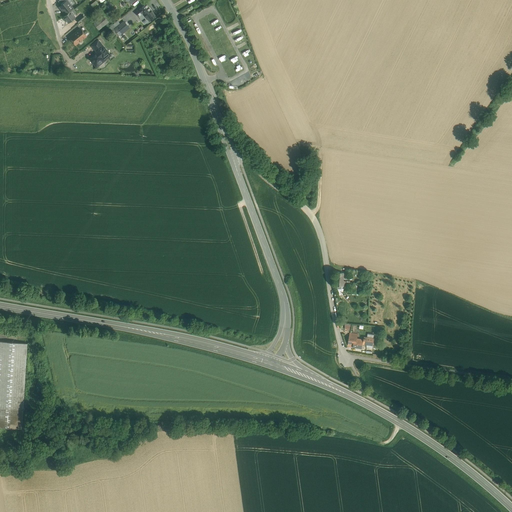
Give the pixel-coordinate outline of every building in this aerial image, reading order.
[(73,9),(66,1),(59,7),(65,15),(69,12),(73,9)] [(146,4),(139,9),(140,9),(136,13),(141,20),(152,11),(146,4)] [(65,15),(63,17),(68,23),(75,18),(69,12),(65,15)] [(103,16),(94,24),(99,30),(108,22),(103,16)] [(124,22),(115,30),(119,36),(129,28),(124,22)] [(80,29),(76,32),(75,32),(73,34),(73,35),(70,37),(76,44),(78,42),(78,43),(82,40),(81,40),(86,36),(80,29)] [(98,40),(92,46),(96,51),(103,46),(98,40)] [(103,46),(96,51),(97,52),(95,53),(95,54),(95,55),(90,59),(90,61),(91,62),(93,62),(97,67),(97,66),(99,66),(100,65),(101,64),(101,63),(103,61),(104,61),(104,60),(104,59),(104,58),(106,57),(107,58),(111,55),(103,45),(103,46)] [(344,273),(336,272),(336,282),(338,283),(339,280),(343,280),(344,273)] [(358,334),(350,333),(348,343),(354,344),(353,346),(361,348),(363,340),(357,339),(358,334)] [(0,426),(22,428),(27,343),(0,341),(0,426)]
